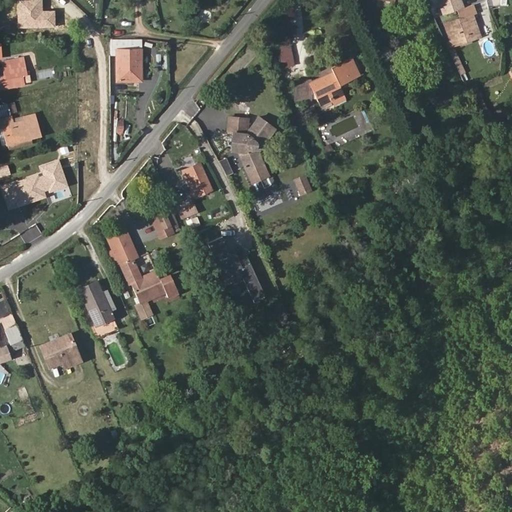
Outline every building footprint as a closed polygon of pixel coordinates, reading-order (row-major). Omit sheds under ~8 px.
[(480,37),(472,14),(475,13),(472,4),(463,7),(460,0),(438,0),(443,14),(458,9),(461,18),(444,23),(450,40),(452,47),(480,37)] [(406,13),(408,4),(394,2),(392,11),(406,13)] [(141,80),(140,50),(128,50),(127,40),(111,40),(110,55),(116,55),(116,81),(141,80)] [(140,50),(140,40),(127,40),(128,50),(140,50)] [(294,65),(290,43),(277,46),(281,67),(294,65)] [(464,72),(455,47),(449,50),(458,74),(464,72)] [(23,83),(22,76),(26,75),(26,71),(23,57),(1,61),(4,74),(0,75),(0,88),(23,84),(23,83)] [(345,97),(339,84),(358,75),(350,58),(331,67),(333,72),(322,78),(311,83),(310,80),(295,80),(295,99),(310,98),(310,92),(313,90),(318,101),(329,95),(331,100),(333,103),(345,97)] [(322,78),(333,72),(331,67),(320,73),(322,78)] [(31,81),(29,70),(26,71),(26,75),(22,76),(23,83),(31,81)] [(320,105),(331,100),(329,95),(318,101),(320,105)] [(484,104),(482,99),(474,102),(477,108),(484,104)] [(6,104),(0,105),(0,116),(9,114),(9,113),(6,104)] [(499,135),(484,104),(477,108),(491,139),(499,135)] [(40,135),(34,114),(23,116),(24,120),(12,123),(10,116),(0,118),(0,140),(1,145),(8,143),(9,147),(30,142),(29,138),(40,135)] [(249,117),(227,115),(226,134),(230,134),(231,131),(246,132),(248,129),(249,117)] [(229,152),(237,152),(250,184),(269,176),(259,152),(276,129),(257,115),(248,129),(246,132),(231,131),(230,134),(229,152)] [(115,136),(123,136),(123,119),(115,119),(115,136)] [(183,165),(194,162),(191,154),(180,157),(183,165)] [(211,189),(199,163),(182,170),(194,197),(211,189)] [(312,191),(304,174),(292,179),(299,196),(312,191)] [(262,208),(281,202),(278,193),(259,199),(262,208)] [(196,211),(191,199),(176,205),(181,217),(196,211)] [(177,223),(170,208),(163,211),(170,226),(177,223)] [(170,226),(163,211),(151,216),(157,232),(170,226)] [(160,239),(173,233),(170,226),(157,232),(160,239)] [(178,292),(170,275),(160,279),(156,271),(140,277),(132,259),(137,257),(124,228),(107,235),(113,250),(108,252),(112,260),(116,258),(127,283),(130,282),(139,302),(165,291),(167,297),(178,292)] [(246,294),(261,289),(248,255),(234,261),(224,235),(207,242),(225,288),(241,282),(246,294)] [(101,291),(96,281),(79,289),(95,325),(113,317),(110,311),(101,291)] [(95,338),(118,328),(113,317),(95,325),(79,289),(74,291),(95,338)] [(115,309),(106,289),(101,291),(110,311),(115,309)] [(24,345),(11,315),(1,319),(14,350),(24,345)] [(62,361),(78,354),(69,334),(40,345),(49,366),(62,361)] [(64,366),(80,360),(78,354),(62,361),(64,366)] [(54,469),(67,465),(61,450),(49,454),(54,469)]
